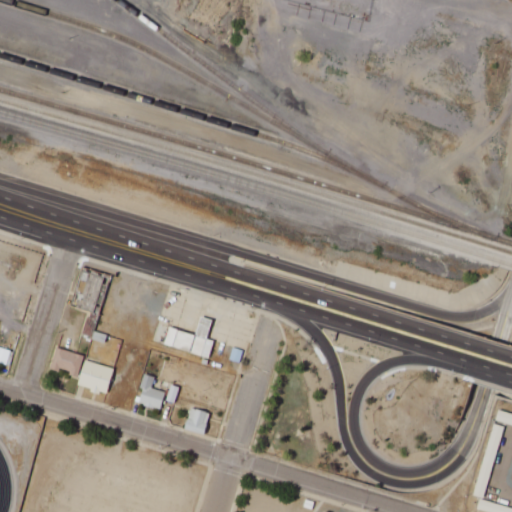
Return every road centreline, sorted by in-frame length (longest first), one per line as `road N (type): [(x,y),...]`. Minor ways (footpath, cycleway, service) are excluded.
road 1 (primary): [(511,284),(472,314),(445,315),(0,181)]
road 2 (residential): [(0,386),(403,511)]
road 3 (primary): [(481,347),(154,256)]
road 4 (primary): [(154,256),(476,363)]
road 5 (primary): [(509,289),(477,400),(448,460),(407,479),(381,474),(352,448)]
road 6 (primary): [(225,285),(316,337),(329,357),(343,438),(352,448)]
road 7 (residential): [(270,323),(213,511)]
road 8 (primary): [(352,448),(352,402),(383,364),(424,360),(472,374)]
road 9 (residential): [(20,393),(71,230)]
road 10 (primary): [(0,206),(154,256)]
